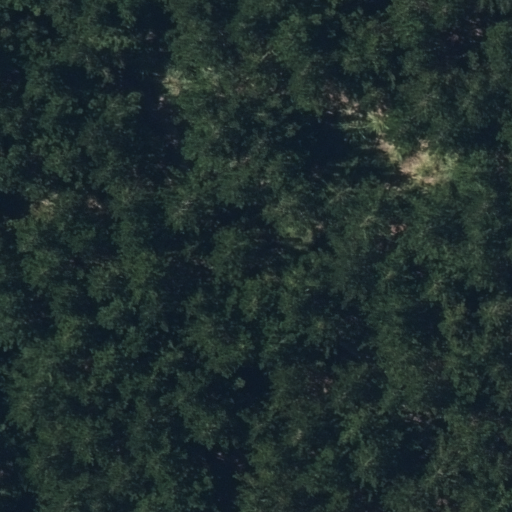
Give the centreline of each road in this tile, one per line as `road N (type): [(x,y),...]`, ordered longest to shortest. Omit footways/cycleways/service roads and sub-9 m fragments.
road 1 (track): [(63,0),(153,105),(205,210),(362,348),(413,423),(356,485),(239,511)]
road 2 (track): [(0,243),(39,389),(47,511)]
